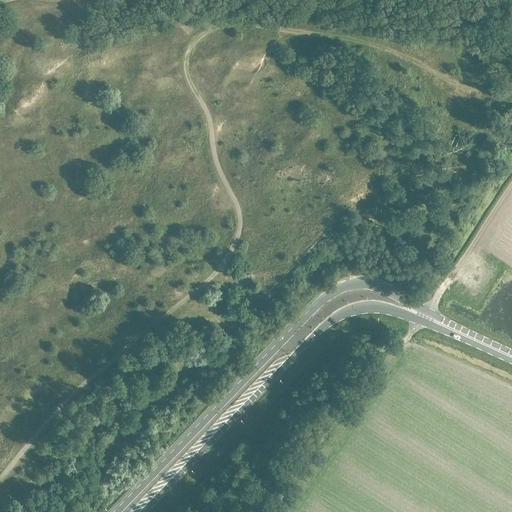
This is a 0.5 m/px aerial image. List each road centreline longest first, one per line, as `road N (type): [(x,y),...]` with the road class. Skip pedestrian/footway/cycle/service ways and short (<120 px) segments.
road 1 (track): [(0,479),(71,392),(230,253),(240,219),(198,98)]
road 2 (primary): [(418,313),(379,286),(331,292),(117,511)]
road 3 (track): [(511,10),(488,59),(459,83),(351,35),(223,24),(197,36)]
road 4 (primary): [(138,511),(330,319),(361,308),(418,313)]
road 5 (track): [(281,511),(395,350)]
road 6 (track): [(395,350),(407,345),(511,390)]
